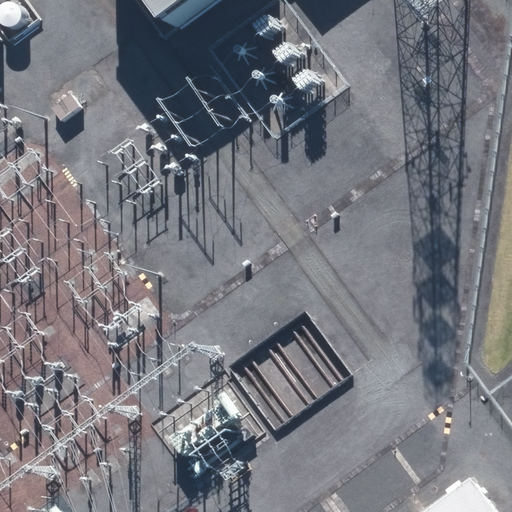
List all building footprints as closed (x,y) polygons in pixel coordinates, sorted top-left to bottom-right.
[(151,0),(175,31),(217,0),(151,0)] [(62,123),(81,106),(69,92),(50,109),(62,123)] [(450,315),(458,272),(442,269),(434,312),(450,315)] [(200,481),(215,470),(230,491),(257,471),(243,451),(249,446),(235,425),(186,461),(200,481)] [(421,511),(496,511),(469,476),(421,511)]
